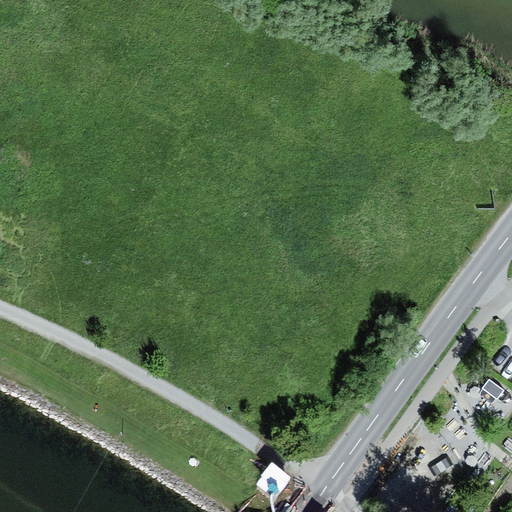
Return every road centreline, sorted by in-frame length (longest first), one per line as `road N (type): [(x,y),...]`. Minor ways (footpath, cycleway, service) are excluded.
road 1 (track): [(0,307),(224,422),(345,508)]
road 2 (secondary): [(309,511),(511,234)]
